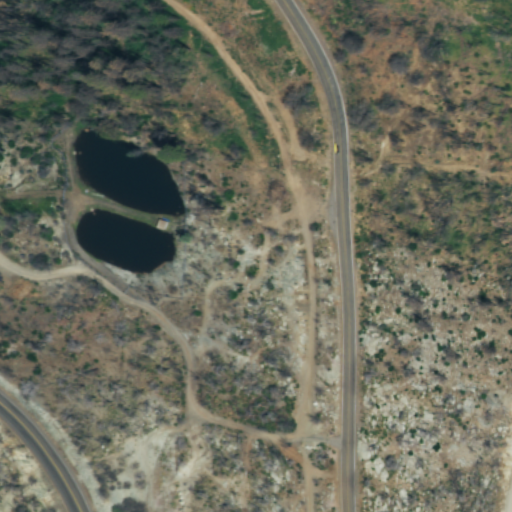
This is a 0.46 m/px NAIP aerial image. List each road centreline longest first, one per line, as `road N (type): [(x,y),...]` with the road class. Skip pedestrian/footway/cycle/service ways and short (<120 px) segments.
road 1 (track): [(305,511),(311,268),(303,193),(257,95),(196,16),(174,0)]
road 2 (tertiary): [(349,511),(348,266),(333,132),(314,59),(281,0)]
road 3 (secondary): [(78,511),(54,467),(0,404)]
